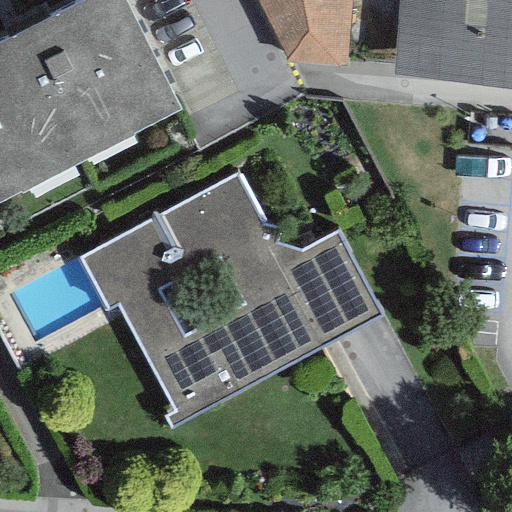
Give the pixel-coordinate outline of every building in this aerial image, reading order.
[(133,0),(64,0),(0,32),(0,189),(183,98),(133,0)] [(258,0),(287,56),(346,62),(351,0),(258,0)] [(511,0),(400,0),(395,71),(511,81),(511,0)] [(238,171),(82,254),(105,307),(117,302),(174,408),(164,414),(170,426),(322,344),(268,245),(276,242),(280,224),(262,223),(238,171)] [(300,247),(276,242),(268,245),(322,344),(381,312),(336,228),(300,247)]
